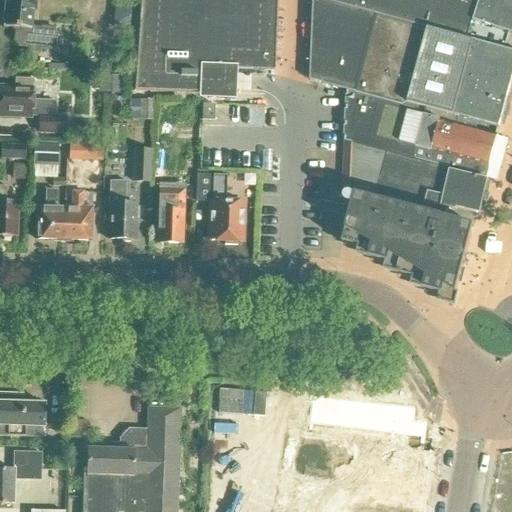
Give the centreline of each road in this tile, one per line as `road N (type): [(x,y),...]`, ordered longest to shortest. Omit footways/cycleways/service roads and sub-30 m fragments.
road 1 (tertiary): [(491,401),(389,302),(367,292),(321,282),(0,270)]
road 2 (residential): [(369,347),(0,336)]
